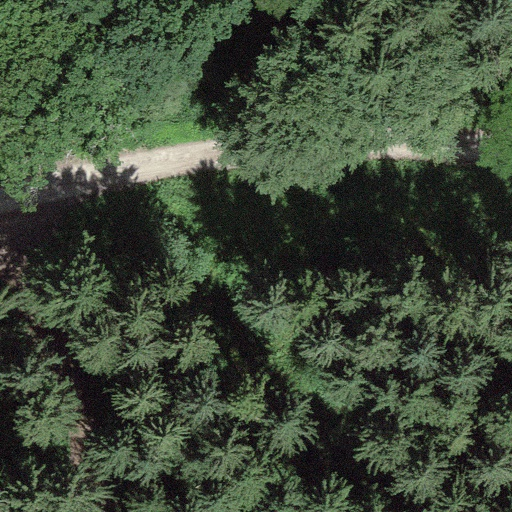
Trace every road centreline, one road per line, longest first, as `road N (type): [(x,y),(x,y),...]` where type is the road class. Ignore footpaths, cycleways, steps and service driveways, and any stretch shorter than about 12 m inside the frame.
road 1 (track): [(511,151),(241,151),(0,192)]
road 2 (track): [(0,242),(52,344),(98,511)]
